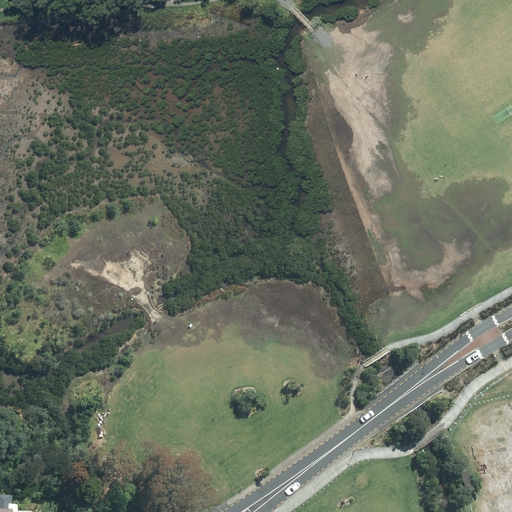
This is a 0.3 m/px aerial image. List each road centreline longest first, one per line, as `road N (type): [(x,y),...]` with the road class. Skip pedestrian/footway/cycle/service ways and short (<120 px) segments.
road 1 (tertiary): [(414,387),(247,511)]
road 2 (tertiary): [(414,387),(481,326),(511,310)]
